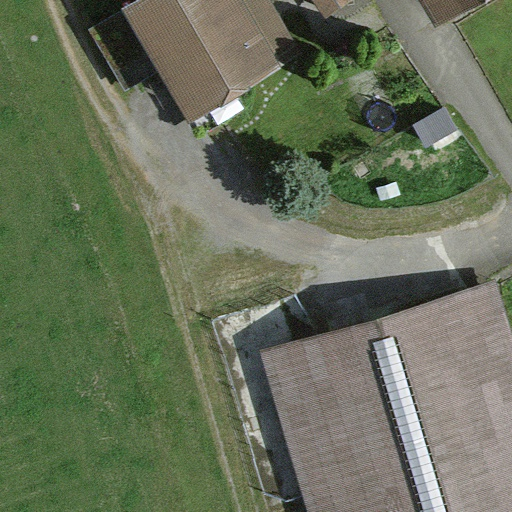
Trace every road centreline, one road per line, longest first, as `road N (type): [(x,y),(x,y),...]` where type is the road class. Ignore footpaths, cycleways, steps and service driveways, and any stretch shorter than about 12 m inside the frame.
road 1 (track): [(139,159),(255,234),(384,264),(511,233)]
road 2 (track): [(139,159),(243,511)]
road 3 (track): [(75,0),(139,159)]
